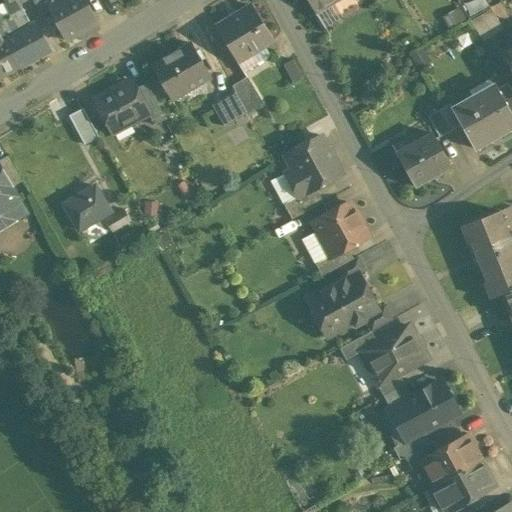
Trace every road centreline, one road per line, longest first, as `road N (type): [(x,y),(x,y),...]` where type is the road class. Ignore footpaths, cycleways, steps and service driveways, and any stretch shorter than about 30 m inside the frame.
road 1 (residential): [(279,0),(407,240)]
road 2 (residential): [(407,240),(511,438)]
road 3 (residential): [(0,110),(182,0)]
road 4 (residential): [(407,240),(511,166)]
